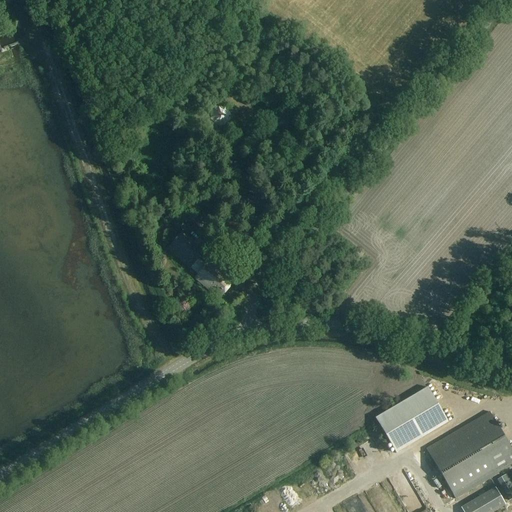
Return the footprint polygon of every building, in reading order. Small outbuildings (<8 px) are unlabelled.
[(236,199),(237,214),(261,212),(260,197),(236,199)] [(211,260),(206,266),(198,259),(204,253),(182,234),(168,250),(198,275),(196,278),(220,299),(235,282),(211,260)] [(395,453),(448,423),(427,388),(375,418),(395,453)] [(511,451),(490,414),(427,451),(455,499),(511,465),(511,451)] [(306,471),(310,478),(317,474),(323,484),(330,480),(326,474),(330,472),(324,461),(306,471)] [(390,481),(343,508),(345,511),(360,511),(396,491),(390,481)] [(412,495),(418,493),(416,487),(410,489),(412,495)] [(461,509),(462,511),(495,511),(506,506),(495,488),(461,509)]
